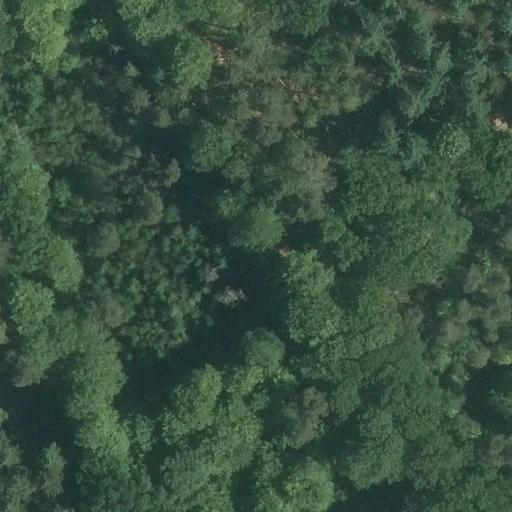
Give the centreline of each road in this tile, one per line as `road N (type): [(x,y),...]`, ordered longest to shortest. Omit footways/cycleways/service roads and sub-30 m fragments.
road 1 (track): [(449,511),(332,311),(322,277),(511,132)]
road 2 (unclassified): [(107,511),(46,309),(0,193)]
